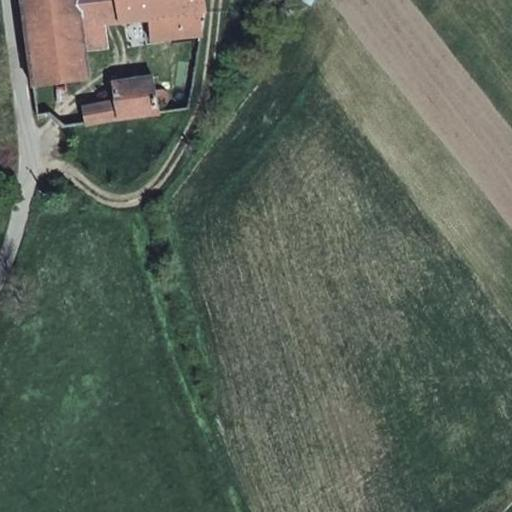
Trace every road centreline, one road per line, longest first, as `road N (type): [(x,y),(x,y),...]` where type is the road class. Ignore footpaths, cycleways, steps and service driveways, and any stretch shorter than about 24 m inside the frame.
road 1 (track): [(227,0),(210,118),(142,198),(112,197),(88,176),(42,157)]
road 2 (unclassified): [(19,0),(42,157),(0,275)]
